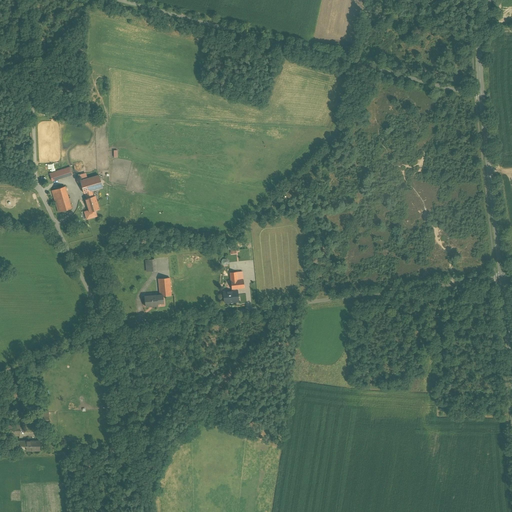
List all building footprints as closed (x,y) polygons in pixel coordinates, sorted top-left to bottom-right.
[(70,167),(50,174),(52,181),(72,175),(70,167)] [(84,193),(91,191),(99,189),(102,188),(99,175),(85,179),(82,180),(80,181),(84,193)] [(65,187),(52,191),(58,213),(72,209),(65,187)] [(93,197),(91,191),(84,193),(85,193),(87,199),(85,199),(89,211),(89,212),(95,210),(99,209),(95,196),(93,197)] [(89,212),(89,211),(85,212),(87,219),(96,216),(95,210),(89,212)] [(152,260),(146,260),(147,272),(153,272),(157,271),(156,259),(152,260)] [(233,289),(237,289),(244,288),(242,271),(230,273),(232,289),(233,289)] [(160,296),(161,296),(171,295),(170,279),(170,278),(158,279),(160,296)] [(238,301),(237,289),(233,289),(233,291),(223,292),(224,303),(238,301)] [(162,302),(161,296),(160,296),(157,296),(156,295),(144,297),(145,307),(157,306),(157,302),(162,302)] [(41,437),(21,437),(20,452),(40,452),(41,437)]
